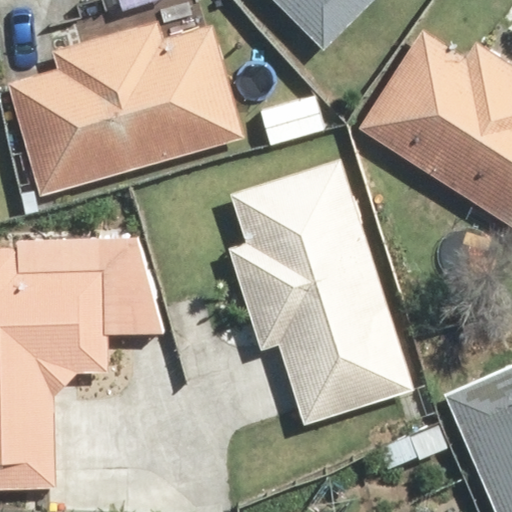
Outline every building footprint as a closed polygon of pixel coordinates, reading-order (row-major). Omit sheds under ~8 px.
[(285,0),(330,46),(377,0),(285,0)] [(14,80),(47,192),(251,133),(218,21),(171,34),(165,16),(59,46),(64,65),(14,80)] [(429,24),(365,122),(511,217),(511,57),(482,37),(472,52),(429,24)] [(312,92),(260,108),(272,148),(324,133),(312,92)] [(423,385),(348,152),(236,188),(252,237),(234,243),(267,346),(285,340),(311,421),(423,385)] [(0,241),(0,484),(64,483),(61,391),(84,369),(116,369),(115,329),(173,328),(146,230),(24,233),(24,241),(0,241)] [(511,511),(511,363),(452,389),(505,511),(511,511)] [(444,415),(383,442),(396,473),(457,446),(444,415)] [(438,511),(434,503),(416,511),(438,511)]
